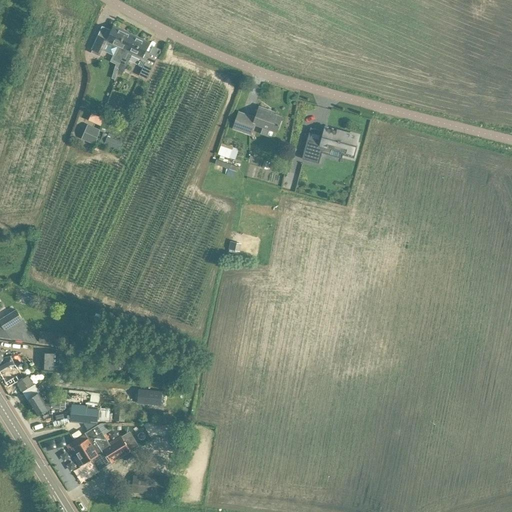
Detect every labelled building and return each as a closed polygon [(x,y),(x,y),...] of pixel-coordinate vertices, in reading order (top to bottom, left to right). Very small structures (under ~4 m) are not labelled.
[(98,35),(91,49),(98,52),(105,38),(109,40),(121,46),(114,59),(119,62),(116,69),(118,70),(120,62),(133,35),(114,26),(112,30),(102,26),(98,35)] [(118,70),(117,73),(122,75),(131,54),(141,59),(145,61),(143,66),(139,75),(147,79),(154,65),(146,61),(150,52),(145,50),(149,42),(133,35),(120,62),(118,70)] [(276,131),(278,127),(281,117),(269,113),(270,110),(260,107),(256,118),(239,112),(233,128),(250,134),(254,124),(276,131)] [(92,112),(88,119),(101,124),(104,117),(92,112)] [(88,125),(81,140),(95,146),(100,130),(88,125)] [(355,144),(357,137),(326,128),(322,141),(308,138),(302,159),(319,163),(322,153),(324,154),(327,146),(344,151),(343,155),(354,158),(358,145),(355,144)] [(107,137),(104,145),(119,151),(119,150),(123,143),(107,137)] [(236,159),(239,147),(221,143),(218,154),(236,159)] [(236,175),(238,164),(215,159),(213,170),(236,175)] [(241,243),(230,241),(229,249),(240,251),(241,243)] [(0,335),(1,337),(36,341),(16,309),(0,319),(0,335)] [(57,344),(59,333),(41,330),(39,342),(57,344)] [(57,364),(57,352),(43,352),(42,372),(50,374),(64,374),(65,365),(57,364)] [(11,366),(15,363),(14,361),(10,355),(5,357),(5,356),(0,358),(0,370),(10,365),(11,366)] [(15,374),(11,366),(10,365),(0,370),(0,373),(4,380),(9,387),(15,384),(10,376),(15,374)] [(33,384),(28,376),(17,382),(22,391),(33,384)] [(140,402),(160,403),(160,392),(141,390),(140,402)] [(49,409),(60,409),(60,402),(44,402),(39,392),(28,399),(38,416),(49,409)] [(72,406),(71,419),(96,421),(97,408),(72,406)] [(80,458),(108,441),(98,426),(89,432),(91,436),(88,438),(86,434),(74,441),(77,445),(73,447),(80,458)] [(131,450),(122,436),(109,444),(108,441),(80,458),(84,464),(92,458),(99,469),(111,461),(112,462),(131,450)] [(133,474),(132,493),(163,496),(164,477),(133,474)] [(127,488),(124,488),(114,487),(113,495),(126,496),(127,488)]
